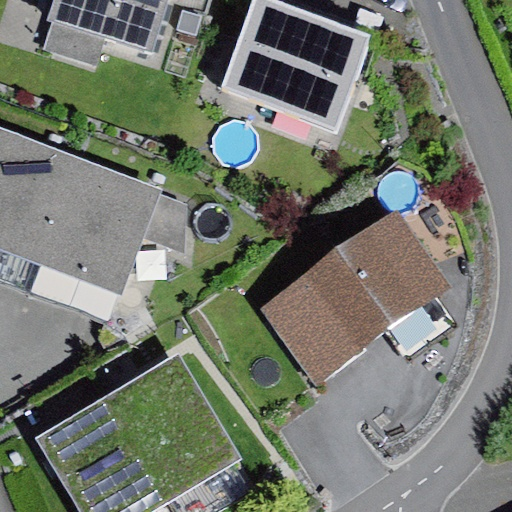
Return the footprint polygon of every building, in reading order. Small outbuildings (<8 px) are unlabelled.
[(170,0),(54,0),(48,22),(152,55),(170,0)] [(369,45),(257,0),(256,0),(219,91),(331,137),(369,45)] [(0,132),(0,251),(42,268),(83,164),(0,132)] [(190,205),(83,164),(42,268),(123,300),(146,242),(186,258),(190,205)] [(396,214),(263,308),(316,383),(449,289),(396,214)] [(178,358),(112,398),(175,502),(242,462),(178,358)] [(112,398),(39,442),(81,511),(158,511),(175,502),(112,398)]
